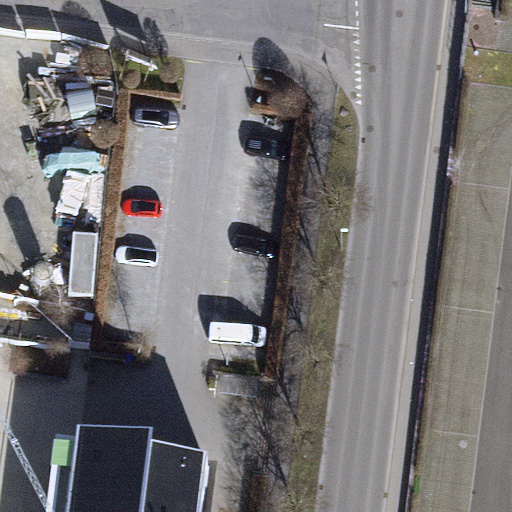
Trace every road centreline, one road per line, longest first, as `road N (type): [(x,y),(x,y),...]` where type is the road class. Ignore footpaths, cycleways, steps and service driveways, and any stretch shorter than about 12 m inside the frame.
road 1 (tertiary): [(355,511),(396,185),(404,35)]
road 2 (residential): [(404,35),(113,0)]
